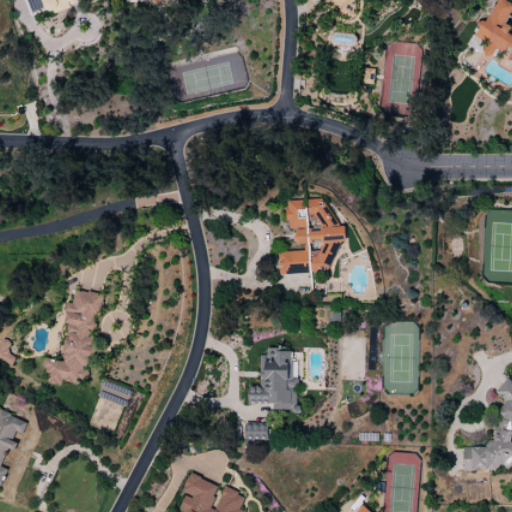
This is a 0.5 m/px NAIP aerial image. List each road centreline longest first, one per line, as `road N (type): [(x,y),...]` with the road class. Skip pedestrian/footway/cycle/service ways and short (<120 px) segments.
road 1 (residential): [(0,140),(118,143),(171,133),(204,256),(206,310),(187,393),(120,511)]
road 2 (residential): [(171,133),(230,116),(283,114),(329,124),(400,167)]
